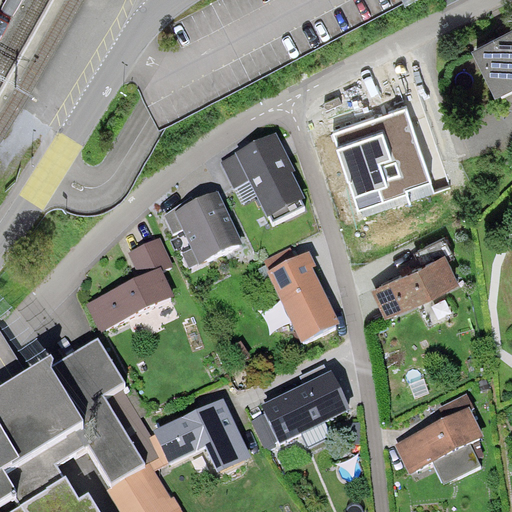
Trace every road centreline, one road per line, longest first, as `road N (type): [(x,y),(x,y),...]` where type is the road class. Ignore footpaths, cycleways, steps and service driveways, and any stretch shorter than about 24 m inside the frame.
road 1 (residential): [(384,511),(335,233),(287,101)]
road 2 (residential): [(0,344),(161,179),(287,101)]
road 3 (unclassified): [(0,245),(144,26),(174,0)]
road 4 (residential): [(287,101),(486,0)]
